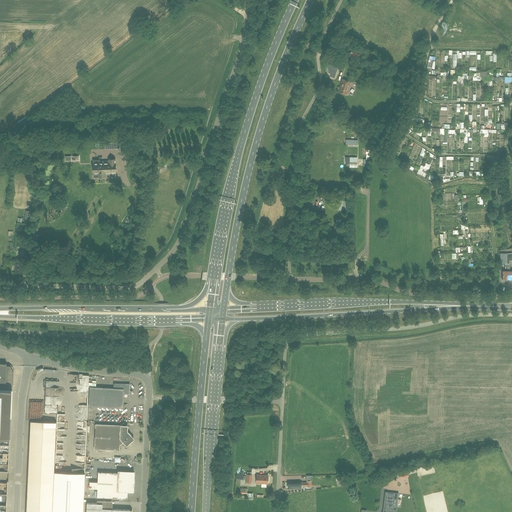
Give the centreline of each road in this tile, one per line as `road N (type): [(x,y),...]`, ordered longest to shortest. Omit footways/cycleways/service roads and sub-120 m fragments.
road 1 (unclassified): [(0,285),(132,288),(172,252),(247,16)]
road 2 (primary): [(295,0),(241,145),(209,308)]
road 3 (primary): [(224,307),(252,154),(310,0)]
road 4 (residential): [(289,278),(298,129),(320,85),(318,48),(341,0)]
road 5 (secondary): [(222,320),(486,306)]
road 6 (secondary): [(486,306),(224,307)]
road 7 (unclassified): [(143,511),(148,381),(31,357)]
road 8 (residential): [(289,278),(511,297)]
road 9 (primary): [(209,308),(0,308)]
road 10 (primary): [(0,316),(207,320)]
road 11 (primary): [(205,511),(222,320)]
road 12 (primary): [(207,320),(191,511)]
road 13 (unclassified): [(16,511),(31,357)]
